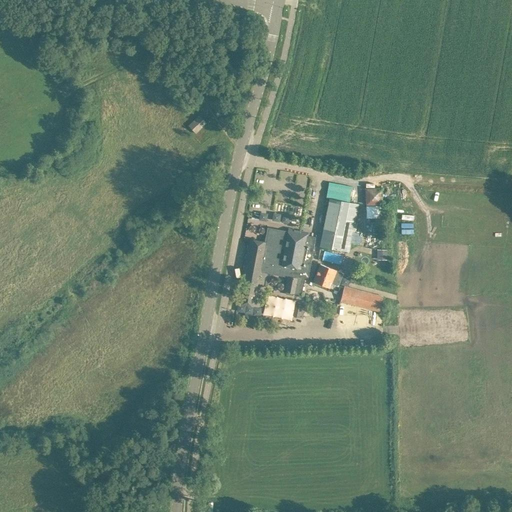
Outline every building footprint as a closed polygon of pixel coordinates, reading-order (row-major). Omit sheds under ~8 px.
[(104,50),(95,54),(101,68),(111,63),(104,50)] [(188,126),(195,133),(206,122),(199,115),(188,126)] [(378,187),(364,187),(364,202),(379,202),(378,187)] [(348,251),(352,231),(357,204),(330,199),(320,246),(348,251)] [(408,236),(408,224),(396,224),(397,236),(408,236)] [(245,265),(238,303),(259,307),(260,299),(255,298),(258,286),(262,287),(266,270),(270,271),(269,272),(270,272),(288,275),(289,276),(290,274),(305,277),(308,277),(315,237),(307,235),(308,232),(288,228),(287,232),(277,231),(276,238),(276,239),(267,237),(266,242),(250,239),(245,265)] [(313,281),(329,288),(331,283),(338,286),(343,273),(320,264),(313,281)] [(288,275),(285,292),(301,295),(305,277),(290,274),(289,276),(288,275)] [(344,287),(340,301),(379,311),(383,297),(344,287)] [(353,312),(353,337),(367,336),(367,330),(371,330),(371,325),(381,325),(381,312),(353,312)]
